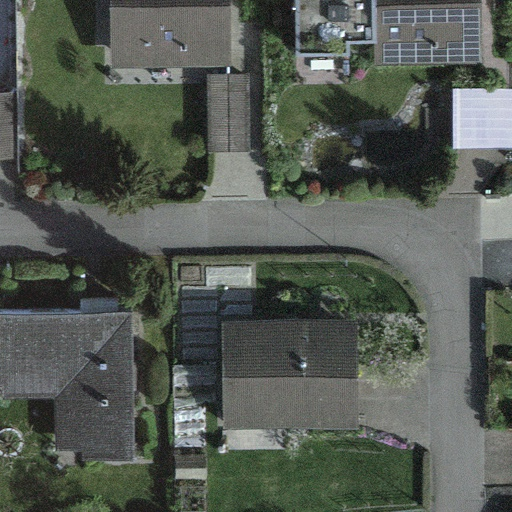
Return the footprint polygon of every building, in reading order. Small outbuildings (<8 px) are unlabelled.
[(121,0),(122,51),(226,50),(226,28),(225,0),(121,0)] [(374,58),(481,56),(480,0),(294,0),(296,47),(351,46),(351,34),(373,33),(374,58)] [(208,147),(250,146),(249,68),(207,68),(208,147)] [(511,81),(453,82),(454,144),(511,143),(511,81)] [(0,87),(0,153),(12,153),(12,87),(0,87)] [(129,363),(128,309),(104,309),(0,310),(0,382),(79,381),(80,457),(130,456),(129,389),(132,389),(131,363),(129,363)] [(355,417),(352,320),(293,322),(225,324),(227,408),(289,407),(289,419),(355,417)]
